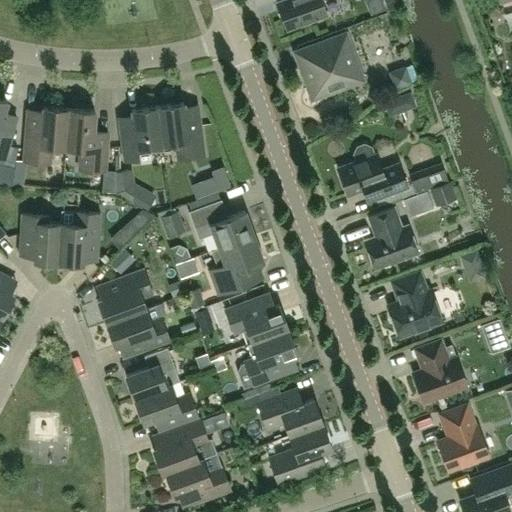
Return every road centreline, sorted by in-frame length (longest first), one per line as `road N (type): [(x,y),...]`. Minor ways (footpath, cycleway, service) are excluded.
road 1 (tertiary): [(395,476),(235,47)]
road 2 (residential): [(114,511),(108,435),(65,306),(41,312),(0,391)]
road 3 (residential): [(0,50),(87,63),(235,47)]
